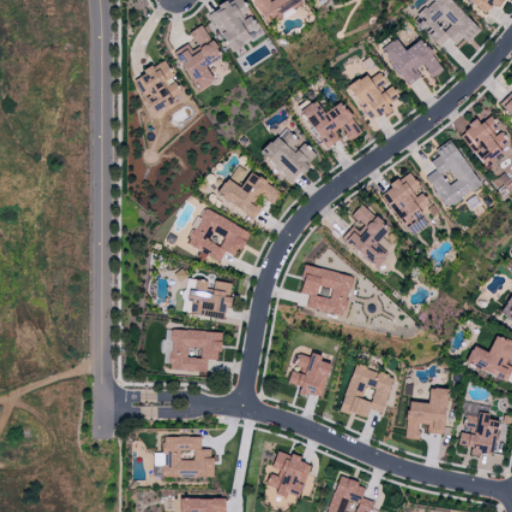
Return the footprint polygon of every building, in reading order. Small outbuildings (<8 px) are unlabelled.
[(227,0),(206,14),(231,51),(258,32),(244,12),(248,10),(241,0),(231,0),(229,1),(228,0),(227,0)] [(252,0),(263,22),(299,5),(296,0),(252,0)] [(478,29),(449,0),(431,0),(411,19),(438,47),(447,39),(453,45),(461,38),(465,41),(478,29)] [(467,0),(484,15),(498,0),(467,0)] [(205,66),(220,58),(202,25),(189,32),(195,43),(176,53),(195,91),(213,82),(205,66)] [(380,49),(406,86),(420,76),(414,68),(421,64),(431,78),(442,70),(420,39),(403,50),(394,38),(380,49)] [(134,80),(153,114),(185,96),(180,86),(178,88),(162,59),(141,71),(143,75),(134,80)] [(347,88),(369,122),(390,109),(387,104),(398,96),(389,83),(387,85),(376,69),(347,88)] [(511,79),(510,81),(511,83),(511,94),(510,92),(498,104),(511,117),(511,79)] [(323,149),(338,141),(332,131),(340,126),(348,140),(360,134),(341,102),(321,113),(314,101),(300,109),(323,149)] [(459,134),(482,166),(511,146),(499,129),(489,116),(478,124),(473,117),(465,122),(469,128),(459,134)] [(260,151),(289,182),(316,157),(303,143),(296,149),(291,144),(296,140),(284,128),(260,151)] [(425,176),(445,208),(479,186),(450,140),(434,150),(438,156),(429,162),(434,170),(425,176)] [(380,195),(390,209),(403,227),(432,207),(419,190),(420,189),(408,171),(388,185),(390,188),(380,195)] [(240,187),(225,178),(214,195),(253,218),(259,209),(250,203),(255,194),(272,204),(280,191),(248,173),(240,187)] [(387,253),(375,245),(388,227),(358,205),(350,216),(363,225),(358,232),(350,226),(339,240),(376,267),(387,253)] [(248,232),(204,208),(185,243),(199,250),(196,257),(204,261),(206,256),(218,262),(224,251),(235,257),(248,232)] [(305,308),(343,316),(351,276),(304,266),(298,293),(307,295),(305,308)] [(189,312),(225,318),(231,283),(211,280),(210,282),(188,279),(185,301),(191,301),(189,312)] [(206,359),(218,360),(220,332),(170,330),(168,370),(206,371),(206,359)] [(464,363),(506,381),(511,367),(504,364),(507,357),(511,359),(511,343),(494,336),(487,352),(471,346),(464,363)] [(320,398),(329,363),(319,361),(320,356),(309,353),(308,357),(296,354),(294,366),(299,367),(298,373),(289,371),(286,383),(298,386),(297,392),(320,398)] [(391,376),(352,365),(339,411),(365,418),(368,409),(381,413),(391,376)] [(442,434),(446,389),(428,388),(427,403),(407,402),(403,438),(417,440),(418,424),(427,424),(426,432),(442,434)] [(491,456),(497,421),(487,419),(487,414),(479,413),(480,405),(466,403),(462,427),(466,428),(465,433),(459,432),(457,445),(470,447),(469,452),(491,456)] [(211,477),(211,449),(199,449),(199,437),(162,436),(162,453),(153,453),(153,477),(211,477)] [(367,511),(371,501),(361,498),(364,485),(334,477),(325,511),(367,511)] [(223,511),(224,499),(179,498),(178,511),(223,511)]
